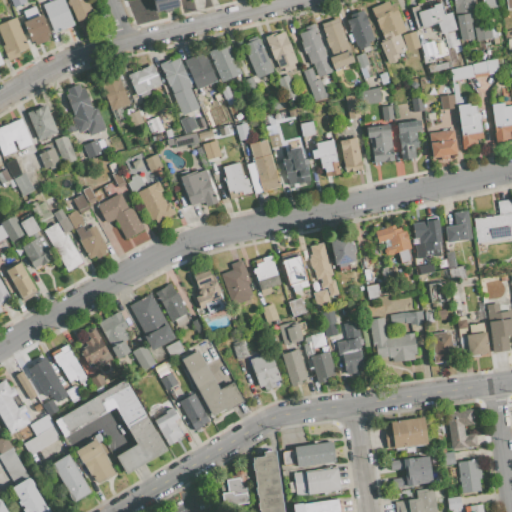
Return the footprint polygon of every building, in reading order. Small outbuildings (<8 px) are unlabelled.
[(9,0),(24,0),(26,3),(13,8),(9,0)] [(54,33),(74,25),(63,0),(53,0),(42,5),(54,33)] [(77,21),(93,15),(87,0),(67,0),(68,1),(67,1),(69,6),(71,5),(77,21)] [(152,0),(155,11),(163,10),(164,13),(172,11),(171,8),(179,6),(177,0),(152,0)] [(451,0),(473,0),(476,15),(469,16),(472,39),(459,41),(451,0)] [(497,0),(499,8),(491,10),(490,7),(482,8),(481,0),(497,0)] [(370,8),(387,1),(389,4),(394,2),(406,32),(399,34),(405,50),(397,53),(399,59),(387,64),(379,42),(381,42),(380,40),(383,39),(370,8)] [(410,7),(418,5),(419,11),(432,7),(432,5),(440,2),(444,14),(451,12),(459,45),(447,49),(442,33),(439,33),(436,23),(424,27),(424,29),(418,31),(417,29),(416,29),(410,7)] [(22,22),(26,20),(22,10),(34,5),(38,15),(42,14),(50,34),(47,35),(49,39),(35,45),(33,41),(31,42),(22,22)] [(347,20),(350,18),(349,15),(361,10),(373,39),(367,42),(370,47),(363,50),(362,48),(359,49),(357,46),(356,46),(355,44),(351,46),(349,39),(353,38),(347,25),(348,24),(347,20)] [(0,37),(0,23),(16,17),(28,47),(18,52),(20,56),(7,61),(1,46),(3,45),(0,37)] [(320,23),(337,18),(338,22),(354,61),(337,68),(332,70),(327,58),(332,56),(329,47),(328,48),(324,39),(326,38),(320,23)] [(298,33),(305,31),(303,27),(314,23),(331,72),(317,77),(312,63),(309,64),(305,52),(303,53),(299,43),(301,42),(298,33)] [(473,27),(489,25),(491,38),(475,41),(473,27)] [(490,27),(496,26),(498,43),(493,44),(490,27)] [(284,31),(296,62),(292,63),(294,68),(284,72),(283,68),(279,70),(275,59),(273,60),(264,36),(273,33),(273,35),(284,31)] [(401,35),(414,32),(419,48),(406,53),(401,35)] [(242,44),(247,42),(246,40),(257,36),(271,72),(255,79),(242,44)] [(208,51),(228,43),(240,74),(220,82),(208,51)] [(354,56),(362,52),(368,66),(359,69),(354,56)] [(184,60),(202,53),(204,58),(206,57),(215,82),(196,89),(184,60)] [(159,63),(169,60),(169,62),(179,58),(199,108),(181,115),(159,63)] [(449,69),(485,60),(495,59),(498,74),(487,75),(487,72),(473,74),(473,77),(450,80),(449,69)] [(426,66),(450,60),(452,67),(428,73),(426,66)] [(126,75),(152,64),(161,85),(135,96),(126,75)] [(302,71),(311,68),(315,80),(318,79),(325,98),(314,102),(302,71)] [(378,74),(386,72),(389,83),(381,86),(378,74)] [(98,80),(117,73),(129,104),(110,111),(98,80)] [(277,78),(288,74),(296,97),(285,101),(277,78)] [(243,80),(252,77),(258,94),(250,97),(243,80)] [(408,84),(412,79),(419,84),(415,90),(408,84)] [(71,118),(73,117),(65,95),(68,94),(66,89),(79,83),(81,89),(84,88),(93,110),(97,108),(105,129),(89,135),(86,129),(77,132),(71,118)] [(220,88),(227,85),(232,96),(230,97),(233,104),(227,106),(220,88)] [(359,92),(378,88),(381,102),(361,106),(359,92)] [(344,96),(356,94),(360,117),(348,119),(344,96)] [(439,95),(452,94),(453,108),(440,110),(439,95)] [(409,98),(422,96),(423,111),(411,112),(409,98)] [(269,101),(281,97),(285,107),(272,111),(269,101)] [(490,104),(503,102),(503,107),(511,106),(511,130),(508,131),(509,139),(495,141),(490,104)] [(456,105),(468,103),(468,106),(475,105),(476,112),(478,112),(478,114),(480,114),(481,119),(479,119),(482,138),(471,140),(472,147),(462,149),(456,105)] [(380,106),(391,105),(393,118),(382,120),(380,106)] [(26,113),(45,106),(48,113),(51,113),(58,132),(37,140),(26,113)] [(111,111),(121,107),(123,111),(121,112),(123,117),(114,120),(111,111)] [(275,112),(294,107),(296,116),(277,120),(275,112)] [(126,115),(138,110),(143,122),(130,127),(126,115)] [(362,111),(369,110),(370,121),(363,121),(362,111)] [(426,113),(434,112),(435,120),(427,121),(426,113)] [(151,118),(158,115),(162,127),(155,130),(151,118)] [(178,119),(187,115),(188,117),(192,115),(197,128),(184,133),(178,119)] [(209,119),(215,117),(218,123),(211,126),(209,119)] [(0,151),(0,126),(21,118),(32,143),(18,149),(14,140),(11,142),(15,151),(2,156),(0,151)] [(62,123),(71,120),(75,131),(66,134),(62,123)] [(299,123),(311,120),(315,133),(302,136),(299,123)] [(396,124),(419,121),(420,130),(415,131),(417,147),(413,147),(414,158),(401,160),(396,124)] [(234,125),(245,123),(250,138),(239,141),(234,125)] [(265,126),(273,123),(276,133),(277,132),(281,145),(271,148),(265,126)] [(365,127),(388,124),(392,160),(373,162),(372,156),(370,157),(368,138),(366,138),(365,127)] [(163,130),(171,128),(173,137),(165,139),(163,130)] [(197,133),(211,130),(212,137),(199,140),(197,133)] [(428,133),(452,130),(456,154),(448,155),(448,159),(440,160),(439,156),(431,157),(428,133)] [(165,139),(196,132),(198,142),(174,148),(173,144),(166,146),(165,139)] [(53,140),(66,135),(76,159),(63,165),(53,140)] [(338,141),(356,138),(361,170),(344,173),(338,141)] [(81,145),(96,140),(97,141),(103,139),(106,148),(100,150),(102,153),(87,159),(81,145)] [(248,144),(266,139),(279,187),(261,192),(248,144)] [(201,144),(215,140),(220,157),(207,161),(201,144)] [(315,143),(332,140),(339,173),(325,176),(323,167),(320,168),(318,157),(313,159),(311,151),(316,150),(315,143)] [(288,185),(286,173),(284,173),(281,159),(285,158),(284,153),(289,151),(288,149),(299,146),(303,164),(305,163),(309,180),(288,185)] [(37,154),(53,148),(59,163),(55,164),(56,167),(49,170),(48,167),(43,169),(37,154)] [(143,159),(155,153),(161,166),(150,172),(143,159)] [(4,163),(15,158),(21,173),(10,178),(4,163)] [(110,174),(111,173),(107,165),(113,162),(125,184),(117,188),(110,174)] [(229,198),(225,181),(222,181),(221,178),(224,177),(222,166),(238,162),(242,179),(247,178),(251,193),(229,198)] [(0,183),(0,171),(5,169),(14,186),(11,188),(10,185),(3,189),(0,183)] [(179,176),(196,170),(196,172),(205,169),(216,203),(206,207),(204,200),(189,205),(179,176)] [(12,179),(24,172),(33,189),(26,193),(27,196),(22,198),(12,179)] [(165,175),(174,172),(178,183),(169,186),(165,175)] [(127,183),(131,181),(130,178),(133,175),(136,174),(139,176),(145,187),(159,181),(163,189),(160,191),(166,203),(169,202),(176,214),(157,224),(154,219),(152,220),(138,193),(133,196),(127,183)] [(101,186),(112,181),(118,193),(107,198),(101,186)] [(81,190),(88,186),(96,200),(88,204),(81,190)] [(93,192),(98,189),(101,194),(95,197),(93,192)] [(96,205),(119,192),(127,208),(131,206),(143,229),(124,239),(114,219),(105,223),(96,205)] [(71,198),(81,194),(89,208),(79,214),(71,198)] [(473,219),(498,215),(496,201),(511,199),(511,206),(511,238),(476,244),(473,219)] [(28,204),(35,200),(37,204),(44,201),(53,216),(39,224),(28,204)] [(52,213),(61,208),(72,229),(63,234),(52,213)] [(75,210),(83,224),(74,228),(66,214),(75,210)] [(447,242),(470,238),(466,211),(453,213),(455,225),(445,227),(447,242)] [(0,224),(0,222),(14,215),(24,233),(10,242),(0,224)] [(20,223),(31,216),(40,230),(28,237),(20,223)] [(410,223),(425,221),(425,219),(437,217),(440,242),(438,242),(439,249),(424,251),(422,243),(418,243),(417,237),(413,238),(410,223)] [(66,234),(82,261),(66,271),(43,230),(56,222),(63,236),(66,234)] [(374,231),(386,228),(386,226),(393,224),(394,226),(395,229),(399,228),(401,232),(405,231),(406,235),(410,248),(407,249),(410,261),(400,264),(397,252),(384,255),(382,247),(390,245),(388,240),(377,243),(374,231)] [(74,230),(81,226),(84,232),(87,230),(86,229),(94,225),(106,248),(104,249),(106,253),(96,258),(95,255),(89,258),(84,249),(83,250),(77,239),(78,239),(74,230)] [(328,240),(349,236),(351,245),(354,244),(355,252),(352,252),(354,261),(348,263),(348,265),(335,268),(335,265),(332,266),(330,258),(333,257),(328,240)] [(21,246),(36,237),(50,261),(35,270),(21,246)] [(309,246),(323,243),(331,275),(329,276),(330,280),(333,279),(338,297),(329,299),(326,287),(320,288),(319,283),(320,283),(319,278),(315,279),(312,267),(310,268),(307,255),(311,254),(309,246)] [(414,245),(422,244),(424,257),(416,259),(414,245)] [(445,252),(453,251),(455,266),(447,267),(445,252)] [(259,290),(253,269),(257,268),(256,264),(263,262),(261,257),(271,254),(280,283),(259,290)] [(281,260),(300,256),(308,286),(289,291),(281,260)] [(219,274),(232,270),(229,263),(242,259),(250,282),(247,283),(251,294),(249,295),(250,299),(230,306),(219,274)] [(5,270),(19,262),(37,293),(22,301),(5,270)] [(417,266),(432,264),(433,272),(419,275),(417,266)] [(447,268),(464,266),(466,278),(449,281),(447,268)] [(362,270),(368,269),(370,280),(364,281),(362,270)] [(192,276),(208,270),(210,275),(213,274),(220,292),(217,293),(219,297),(204,303),(208,313),(223,308),(226,316),(202,325),(195,307),(198,306),(194,297),(199,295),(192,276)] [(416,275),(426,274),(427,280),(417,282),(416,275)] [(0,280),(9,296),(8,297),(9,298),(0,303),(0,309),(1,311),(0,311),(0,280)] [(425,285),(444,282),(447,302),(428,305),(425,285)] [(154,292),(170,283),(187,312),(185,312),(191,325),(180,332),(173,319),(170,321),(154,292)] [(365,286),(378,284),(379,297),(367,299),(365,286)] [(312,293),(325,290),(329,306),(316,309),(312,293)] [(128,305),(150,293),(166,323),(168,322),(175,336),(151,350),(143,336),(145,336),(128,305)] [(292,316),(305,312),(300,298),(287,302),(292,316)] [(464,300),(476,298),(478,310),(466,312),(464,300)] [(259,308),(274,303),(278,318),(264,322),(259,308)] [(484,305),(498,303),(498,305),(507,304),(508,311),(511,310),(511,318),(511,334),(506,335),(508,352),(492,354),(484,305)] [(436,310),(446,308),(447,319),(438,320),(436,310)] [(320,313),(334,309),(337,322),(324,326),(320,313)] [(97,323),(119,310),(128,326),(123,329),(128,338),(124,340),(130,351),(115,359),(106,342),(107,342),(97,323)] [(388,314),(419,310),(421,323),(409,325),(409,322),(389,325),(388,314)] [(423,312),(431,311),(432,319),(424,320),(423,312)] [(455,317),(465,316),(467,328),(462,328),(463,337),(458,337),(455,317)] [(368,319),(384,317),(387,337),(402,335),(402,333),(413,332),(414,340),(416,354),(412,355),(413,361),(392,364),(391,356),(377,359),(375,347),(372,347),(368,319)] [(191,322),(197,318),(203,331),(197,334),(191,322)] [(342,323),(356,320),(362,347),(358,348),(363,371),(345,375),(341,354),(338,355),(335,342),(345,340),(342,323)] [(465,335),(469,334),(468,324),(484,322),(489,354),(468,357),(465,335)] [(277,325),(283,324),(284,328),(292,326),(291,325),(298,323),(302,339),(282,345),(277,325)] [(76,347),(89,339),(85,332),(95,327),(112,359),(94,369),(91,363),(86,365),(76,347)] [(430,333),(449,331),(453,360),(433,363),(431,355),(433,355),(430,333)] [(309,336),(322,332),(325,345),(313,348),(309,336)] [(304,337),(309,336),(314,354),(305,356),(302,346),(304,337)] [(164,347),(177,339),(183,350),(170,358),(164,347)] [(325,342),(331,340),(334,351),(329,353),(325,342)] [(231,345),(244,341),(249,356),(236,360),(231,345)] [(131,352),(145,344),(155,363),(141,370),(131,352)] [(52,356),(61,351),(59,349),(67,345),(86,380),(80,384),(76,377),(68,382),(59,366),(58,366),(52,356)] [(180,359),(197,349),(219,389),(233,382),(244,401),(225,411),(224,409),(212,416),(180,359)] [(280,354),(298,349),(307,378),(301,379),(302,383),(290,387),(280,354)] [(309,356),(328,351),(335,374),(327,376),(327,380),(316,383),(309,356)] [(248,359),(269,352),(279,380),(275,381),(276,386),(264,390),(262,386),(258,387),(248,359)] [(27,368),(37,362),(36,360),(44,356),(66,395),(55,402),(52,396),(49,397),(48,395),(44,397),(27,368)] [(14,376),(21,371),(36,395),(29,400),(14,376)] [(159,379),(172,371),(178,382),(165,390),(159,379)] [(88,379),(99,373),(106,384),(94,390),(88,379)] [(53,421),(124,378),(167,450),(126,475),(115,457),(136,444),(114,407),(63,437),(53,421)] [(0,416),(10,433),(29,422),(23,413),(27,411),(23,405),(17,409),(10,397),(16,394),(13,388),(10,390),(4,380),(0,382),(0,416)] [(65,391),(74,385),(81,396),(71,402),(65,391)] [(177,401),(193,392),(209,420),(203,423),(204,425),(195,431),(177,401)] [(41,404),(52,398),(58,409),(48,416),(41,404)] [(31,405),(37,402),(41,409),(35,412),(31,405)] [(153,421),(165,413),(164,411),(172,406),(179,417),(174,420),(182,435),(176,439),(177,440),(168,446),(153,421)] [(446,412),(471,409),(473,423),(462,425),(464,435),(474,433),(476,446),(451,449),(446,412)] [(28,425),(47,415),(53,425),(54,425),(61,437),(28,455),(22,443),(35,436),(28,425)] [(389,421),(423,417),(426,443),(386,448),(383,427),(390,427),(389,421)] [(0,454),(12,448),(5,436),(0,438),(0,454)] [(74,451),(95,439),(115,473),(95,485),(74,451)] [(293,447),(332,441),(335,461),(296,466),(296,464),(283,466),(281,452),(294,450),(293,447)] [(0,461),(0,454),(12,447),(28,476),(13,484),(0,461)] [(251,458),(263,456),(262,451),(275,449),(276,455),(283,511),(259,511),(259,510),(257,510),(256,504),(258,503),(256,494),(255,494),(254,488),(256,488),(253,471),(252,471),(251,464),(252,464),(251,458)] [(439,453),(453,451),(454,464),(441,465),(439,453)] [(51,464),(67,454),(91,493),(73,503),(72,501),(71,501),(67,495),(68,494),(56,473),(55,473),(51,467),(52,466),(51,464)] [(388,461),(428,455),(431,482),(391,487),(390,479),(404,477),(403,468),(389,469),(388,461)] [(456,462),(478,459),(481,478),(478,478),(480,491),(461,494),(456,462)] [(292,474),(336,467),(340,493),(334,493),(333,491),(295,496),(295,492),(289,493),(288,482),(293,482),(292,474)] [(220,486),(225,485),(225,480),(230,479),(230,476),(234,475),(234,472),(244,470),(248,504),(222,507),(220,486)] [(12,487),(29,477),(49,511),(23,511),(22,509),(23,508),(22,505),(19,506),(17,502),(19,501),(12,487)] [(415,490),(433,488),(436,511),(395,511),(394,501),(416,499),(415,490)] [(293,511),(292,504),(302,503),(302,504),(318,502),(318,499),(338,497),(339,511),(293,511)] [(445,499),(459,497),(461,511),(450,511),(450,510),(447,510),(445,499)]
